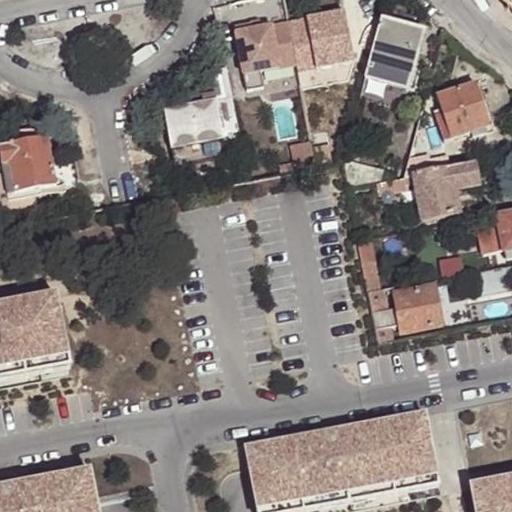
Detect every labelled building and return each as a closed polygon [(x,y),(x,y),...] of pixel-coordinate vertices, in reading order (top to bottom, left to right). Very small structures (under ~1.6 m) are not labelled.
[(288,22),(288,23),(296,64),(297,71),(354,61),(344,11),(288,22)] [(252,22),(235,25),(247,90),(264,87),(261,71),(296,64),(288,23),(253,29),(252,22)] [(424,34),(381,22),(369,67),(412,78),(424,34)] [(369,67),(366,80),(414,93),(418,79),(412,78),(369,67)] [(189,108),(164,112),(173,162),(226,152),(224,142),(239,139),(226,70),(211,72),(187,95),(189,108)] [(473,70),(435,83),(449,127),(487,115),(473,70)] [(46,139),(0,146),(0,166),(10,164),(13,188),(15,201),(41,196),(56,193),(46,139)] [(311,144),(290,148),(296,174),(316,170),(313,154),(311,144)] [(227,159),(226,152),(173,162),(175,169),(227,159)] [(313,154),(316,170),(333,167),(329,152),(313,154)] [(383,173),(344,162),(348,188),(382,182),(383,173)] [(482,191),(477,165),(421,177),(416,179),(416,183),(422,229),(461,222),(457,195),(482,191)] [(409,169),(406,179),(416,179),(421,177),(419,167),(409,169)] [(406,179),(379,187),(382,198),(409,193),(408,187),(406,179)] [(406,179),(408,187),(416,183),(416,179),(406,179)] [(15,201),(13,188),(4,190),(8,211),(42,205),(41,196),(15,201)] [(511,255),(511,213),(495,217),(503,257),(505,257),(511,255)] [(367,294),(381,292),(371,241),(357,244),(367,294)] [(445,330),(436,285),(392,293),(400,338),(445,330)] [(11,300),(0,302),(0,366),(7,365),(9,376),(39,370),(37,359),(67,354),(55,292),(25,298),(27,312),(14,315),(11,300)] [(379,345),(392,341),(381,292),(367,294),(379,345)] [(25,298),(11,300),(14,315),(27,312),(25,298)] [(67,354),(37,359),(39,370),(69,364),(67,354)] [(7,365),(0,366),(0,377),(9,376),(7,365)] [(275,445),(245,452),(251,485),(256,511),(262,511),(286,507),(287,511),(318,511),(316,501),(377,490),(379,500),(409,494),(407,484),(436,478),(425,416),(289,443),(292,457),(278,460),(275,445)] [(483,447),(481,435),(469,437),(471,449),(483,447)] [(289,443),(275,445),(278,460),(292,457),(289,443)] [(95,511),(89,475),(0,491),(0,511),(95,511)] [(436,478),(407,484),(409,494),(439,488),(436,478)] [(511,483),(502,485),(505,499),(511,497),(511,483)] [(502,485),(472,491),(476,511),(511,511),(511,497),(505,499),(502,485)] [(377,490),(316,501),(318,511),(320,511),(379,500),(377,490)]
